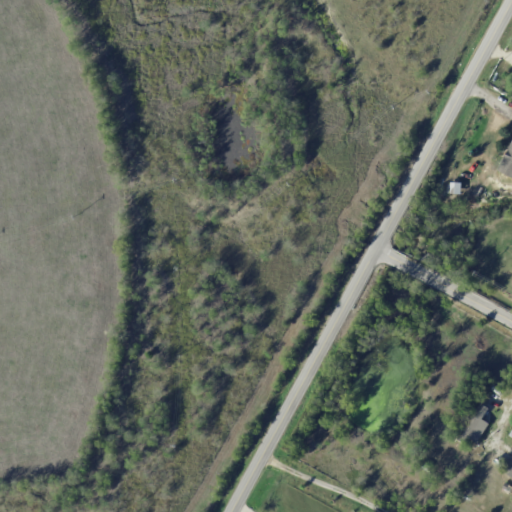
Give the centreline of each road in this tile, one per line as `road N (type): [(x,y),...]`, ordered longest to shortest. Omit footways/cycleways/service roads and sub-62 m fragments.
road 1 (residential): [(511,0),(230,511)]
road 2 (residential): [(511,325),(374,251)]
